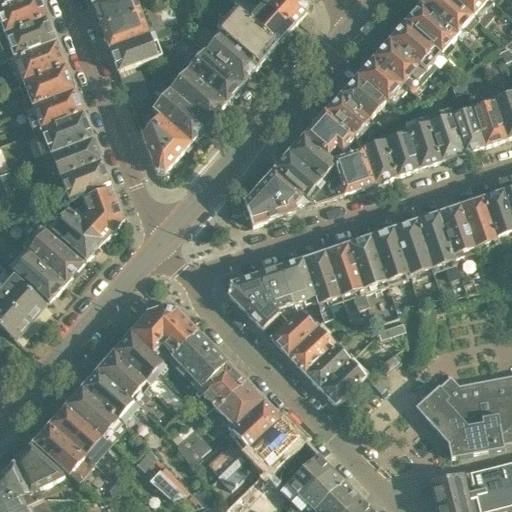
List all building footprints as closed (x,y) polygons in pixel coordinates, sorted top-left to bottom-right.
[(0,40),(46,23),(37,0),(30,0),(0,11),(0,40)] [(0,0),(0,11),(30,0),(0,0)] [(89,0),(93,8),(114,0),(89,0)] [(101,30),(142,15),(135,0),(114,0),(93,8),(101,30)] [(196,0),(183,0),(189,14),(200,10),(196,0)] [(263,0),(265,5),(264,6),(293,31),(306,16),(307,16),(308,9),(307,9),(303,0),(263,0)] [(456,40),(472,23),(446,0),(427,0),(420,8),(456,40)] [(446,0),(472,23),(484,33),(493,22),(481,12),(489,4),(484,0),(446,0)] [(278,48),(293,31),(264,6),(249,22),(278,48)] [(440,59),(456,40),(420,8),(403,27),(440,59)] [(239,13),(221,34),(259,69),(278,48),(249,22),(239,13)] [(146,14),(142,15),(101,30),(109,53),(149,37),(150,37),(149,33),(153,31),(146,14)] [(56,47),(46,23),(0,40),(0,45),(3,53),(0,54),(0,67),(10,63),(10,64),(56,47)] [(432,68),(440,59),(403,27),(388,44),(429,80),(436,71),(432,68)] [(167,30),(164,31),(154,36),(156,42),(170,36),(167,30)] [(244,87),(259,69),(221,34),(220,34),(222,36),(206,53),(244,87)] [(149,37),(109,53),(118,76),(158,61),(149,37)] [(419,91),(429,80),(388,44),(357,79),(386,105),(388,106),(403,89),(409,94),(416,87),(419,91)] [(64,70),(56,47),(10,64),(19,87),(64,70)] [(511,62),(511,59),(508,51),(499,55),(505,66),(511,62)] [(226,106),(244,87),(206,53),(205,53),(187,73),(226,106)] [(27,112),(74,94),(64,70),(19,87),(28,111),(27,112)] [(119,77),(125,94),(146,86),(140,72),(135,75),(133,71),(119,77)] [(210,125),(226,106),(187,73),(171,91),(210,125)] [(465,91),(473,88),(469,76),(461,79),(465,91)] [(357,79),(342,97),(371,122),(386,105),(357,79)] [(125,94),(131,109),(150,100),(146,86),(125,94)] [(191,147),(210,125),(171,91),(152,113),(159,119),(191,147)] [(83,118),(74,94),(27,112),(36,135),(36,136),(83,118)] [(487,149),(508,142),(495,103),(493,103),(490,94),(477,98),(481,109),(474,111),(487,149)] [(508,142),(511,141),(511,96),(495,103),(508,142)] [(363,131),(371,122),(342,97),(326,115),(358,143),(366,134),(363,131)] [(465,157),(487,149),(474,111),(452,119),(465,157)] [(357,144),(358,143),(326,115),(304,139),(328,160),(336,150),(342,155),(354,142),(357,144)] [(36,136),(36,135),(33,136),(42,162),(47,160),(46,159),(92,141),(83,118),(36,136)] [(165,177),(191,147),(159,119),(142,138),(157,175),(165,177)] [(443,164),(465,157),(452,119),(430,126),(443,164)] [(420,172),(443,164),(430,126),(407,134),(407,136),(420,172)] [(397,139),(385,144),(397,180),(420,172),(407,136),(403,138),(401,132),(395,134),(397,139)] [(332,203),(348,197),(337,168),(333,163),(328,160),(304,139),(289,156),(326,188),(332,203)] [(101,166),(92,141),(46,159),(47,160),(55,183),(101,166)] [(375,188),(397,180),(385,144),(373,148),(372,143),(365,146),(360,148),(362,153),(363,153),(375,188)] [(362,153),(333,163),(337,168),(348,197),(375,188),(363,153),(362,153)] [(314,209),(332,203),(326,188),(289,156),(274,173),(292,189),(314,209)] [(101,166),(55,183),(54,183),(63,205),(68,203),(68,204),(110,188),(101,166)] [(281,220),(314,209),(292,189),(274,173),(259,191),(276,206),(281,220)] [(9,175),(0,178),(0,202),(17,196),(9,175)] [(77,214),(74,217),(73,218),(103,245),(123,223),(111,191),(81,202),(86,216),(83,220),(77,214)] [(253,230),(281,220),(276,206),(259,191),(245,206),(253,230)] [(511,191),(503,195),(511,219),(511,191)] [(497,242),(511,236),(511,219),(503,195),(483,202),(497,242)] [(461,209),(475,251),(497,244),(497,242),(483,202),(461,209)] [(454,259),(475,251),(461,209),(440,216),(454,259)] [(86,265),(103,245),(73,218),(74,217),(68,213),(60,222),(57,219),(47,231),(86,265)] [(453,259),(454,259),(440,216),(415,225),(431,272),(440,269),(442,276),(448,274),(452,284),(460,280),(453,259)] [(409,280),(431,272),(415,225),(392,233),(408,278),(409,278),(409,280)] [(83,268),(41,230),(22,251),(24,253),(65,288),(83,268)] [(386,285),(408,278),(392,233),(370,240),(386,285)] [(363,293),(386,285),(370,240),(347,248),(363,293)] [(358,313),(369,309),(363,293),(347,248),(326,255),(342,301),(353,297),(358,313)] [(49,307),(65,288),(24,253),(9,270),(13,274),(13,275),(49,307)] [(329,305),(342,301),(326,255),(302,263),(315,301),(317,309),(318,309),(324,325),(335,321),(329,305)] [(292,309),(315,301),(302,263),(280,271),(292,309)] [(0,294),(0,330),(15,343),(45,309),(3,271),(0,274),(0,284),(5,288),(0,294)] [(276,314),(292,309),(280,271),(256,279),(264,303),(269,301),(273,315),(276,314)] [(279,320),(276,314),(273,315),(269,301),(264,303),(256,279),(231,287),(228,299),(263,334),(279,320)] [(152,357),(153,356),(162,347),(173,358),(195,333),(174,312),(164,309),(148,315),(129,337),(152,357)] [(435,327),(436,313),(426,312),(425,326),(435,327)] [(317,332),(300,315),(271,342),(288,361),(317,332)] [(377,334),(378,338),(380,343),(405,335),(403,326),(377,334)] [(433,347),(435,327),(425,326),(423,346),(433,347)] [(305,378),(335,348),(338,344),(336,342),(332,345),(319,330),(317,332),(288,361),(305,378)] [(213,352),(195,333),(173,358),(170,360),(171,361),(168,363),(186,383),(188,380),(187,379),(213,352)] [(147,386),(150,389),(166,370),(162,367),(163,366),(153,356),(152,357),(129,337),(115,353),(149,384),(147,386)] [(9,347),(3,350),(0,352),(0,363),(12,350),(9,347)] [(347,361),(335,348),(305,378),(321,394),(351,364),(350,364),(353,361),(351,358),(347,361)] [(186,383),(198,395),(227,366),(213,352),(187,379),(188,380),(186,383)] [(134,405),(150,389),(147,386),(149,384),(115,353),(98,373),(134,405)] [(394,357),(379,369),(386,378),(401,366),(394,357)] [(335,409),(368,377),(366,374),(363,377),(351,364),(321,394),(335,409)] [(245,385),(227,366),(198,395),(195,397),(199,401),(195,405),(206,417),(214,410),(216,413),(245,385)] [(134,406),(134,405),(98,373),(81,391),(119,426),(125,432),(141,412),(134,406)] [(439,390),(419,408),(415,411),(448,447),(451,462),(504,452),(503,447),(511,445),(511,378),(458,388),(450,379),(439,390)] [(216,413),(222,419),(234,431),(263,404),(245,385),(216,413)] [(112,447),(125,432),(119,426),(81,391),(66,409),(106,444),(107,443),(112,447)] [(228,437),(229,438),(232,441),(235,438),(242,445),(234,453),(229,448),(208,468),(219,480),(240,460),(248,452),(280,421),(263,404),(234,431),(228,437)] [(90,463),(106,444),(66,409),(50,427),(86,460),(90,463)] [(280,421),(248,452),(268,472),(299,442),(280,421)] [(84,462),(86,460),(50,427),(33,446),(80,487),(83,484),(82,484),(93,470),(84,462)] [(178,450),(189,469),(211,451),(195,433),(183,443),(184,444),(178,450)] [(317,459),(299,442),(268,472),(226,511),(260,511),(276,497),(276,498),(282,494),(281,494),(317,459)] [(13,469),(22,486),(26,488),(28,487),(34,497),(39,494),(47,491),(47,490),(66,481),(58,474),(30,450),(13,469)] [(158,461),(150,453),(137,468),(145,475),(158,461)] [(303,511),(304,511),(345,511),(357,501),(317,459),(281,494),(282,494),(288,501),(285,504),(293,511),(297,511),(298,511),(299,511),(303,511)] [(235,474),(245,464),(240,460),(219,480),(217,481),(230,495),(244,482),(235,474)] [(511,511),(511,465),(471,476),(471,475),(429,485),(435,511),(511,511)] [(0,482),(0,511),(2,511),(34,497),(28,487),(26,488),(22,486),(13,469),(0,482)] [(186,499),(164,478),(160,474),(149,485),(172,504),(173,503),(186,499)] [(125,495),(115,487),(109,493),(111,499),(125,495)] [(212,505),(204,494),(201,489),(191,496),(204,510),(213,507),(215,506),(213,504),(212,505)] [(39,494),(34,497),(2,511),(26,511),(43,503),(39,494)] [(367,511),(357,501),(345,511),(367,511)] [(51,511),(46,502),(43,503),(26,511),(51,511)]
